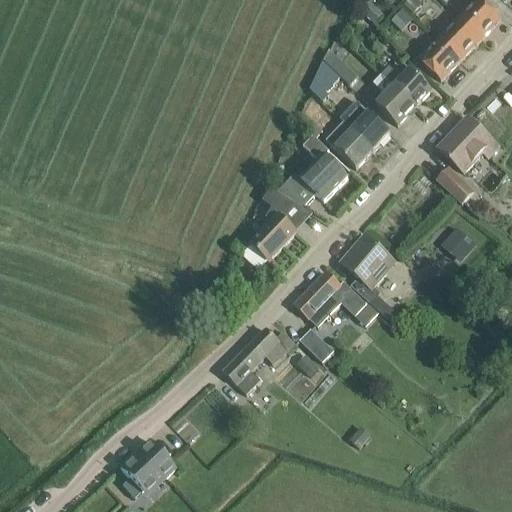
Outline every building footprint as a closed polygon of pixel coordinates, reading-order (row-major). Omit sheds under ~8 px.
[(417,0),(408,0),(403,6),(413,15),(422,4),(417,0)] [(479,0),(459,21),(480,42),(500,21),(479,0)] [(359,16),(373,27),(382,16),(368,5),(359,16)] [(412,22),(402,12),(387,26),(397,37),(412,22)] [(459,21),(439,42),(460,63),(480,42),(459,21)] [(419,63),(426,69),(440,83),(460,63),(439,42),(419,63)] [(339,61),(330,70),(349,88),(358,78),(339,61)] [(323,63),(309,91),(322,104),(328,97),(326,94),(339,79),(323,63)] [(389,70),(380,78),(414,110),(432,92),(417,78),(412,73),(402,83),(389,70)] [(376,108),(383,115),(397,128),(414,110),(380,78),(373,86),(385,98),(376,108)] [(339,121),(343,125),(373,153),(390,136),(376,122),(370,116),(369,117),(356,104),(339,121)] [(302,126),(307,130),(308,129),(317,137),(321,133),(305,118),(302,126)] [(448,162),(450,165),(451,164),(463,176),(483,155),(488,160),(497,150),(468,122),(439,152),(448,161),(448,162)] [(326,142),(341,158),(356,172),(373,153),(343,125),(326,142)] [(319,163),(285,198),(295,204),(304,210),(316,197),(324,205),(348,180),(325,158),(329,154),(313,138),(303,148),(319,163)] [(437,183),(463,208),(473,196),(448,172),(437,183)] [(284,199),(270,190),(262,204),(272,209),(265,220),(271,225),(250,247),(268,264),(296,235),(279,219),(282,216),(286,218),(295,204),(285,198),(284,199)] [(474,247),(454,230),(439,247),(459,265),(474,247)] [(366,302),(388,322),(386,325),(390,329),(399,319),(377,298),(380,295),(374,290),(396,267),(379,251),(363,238),(340,265),(358,281),(351,289),(366,302)] [(326,275),(294,308),(318,331),(341,306),(355,319),(366,307),(343,285),(340,289),(326,275)] [(333,354),(311,332),(300,343),(322,365),(333,354)] [(223,375),(246,398),(260,384),(251,376),(265,361),(273,369),(296,348),(283,334),(275,342),(266,333),(223,375)] [(304,359),(296,367),(308,380),(317,371),(304,359)] [(451,401),(464,411),(476,397),(462,387),(451,401)] [(359,429),(348,444),(359,452),(370,437),(359,429)] [(125,489),(137,502),(173,470),(149,443),(119,471),(131,484),(125,489)]
